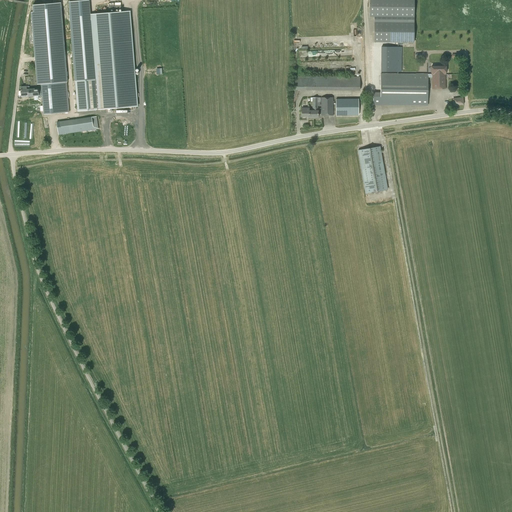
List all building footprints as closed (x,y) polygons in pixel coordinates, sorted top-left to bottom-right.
[(369,0),(370,17),(414,17),(414,0),(369,0)] [(137,106),(129,11),(90,15),(89,1),(69,3),(78,111),(137,106)] [(37,85),(41,84),(67,82),(61,3),(33,5),(33,12),(31,12),(37,85)] [(414,43),(414,22),(374,22),(374,42),(414,43)] [(432,89),(445,89),(445,75),(446,75),(446,72),(446,66),(431,66),(431,74),(381,74),(381,93),(373,93),(373,105),(380,105),(427,105),(427,77),(432,77),(432,89)] [(294,102),(299,90),(360,91),(360,77),(295,76),(295,90),(296,90),(296,91),(294,90),(292,96),(293,97),(292,101),(294,102)] [(69,112),(67,82),(41,84),(41,89),(38,89),(30,89),(29,86),(28,86),(29,96),(34,96),(34,99),(35,100),(38,100),(38,99),(38,96),(42,95),(43,114),(69,112)] [(20,87),(21,97),(29,96),(28,86),(20,87)] [(333,115),(333,98),(321,98),(321,108),(318,108),(318,106),(320,106),(320,102),(320,98),(310,98),(310,102),(312,102),(312,110),(309,110),(308,117),(308,118),(318,118),(318,110),(321,110),(321,115),(333,115)] [(336,115),(358,115),(358,100),(336,100),(336,115)] [(98,129),(96,116),(91,117),(91,118),(56,123),(58,135),(98,129)] [(379,146),(357,149),(364,193),(386,189),(379,146)]
